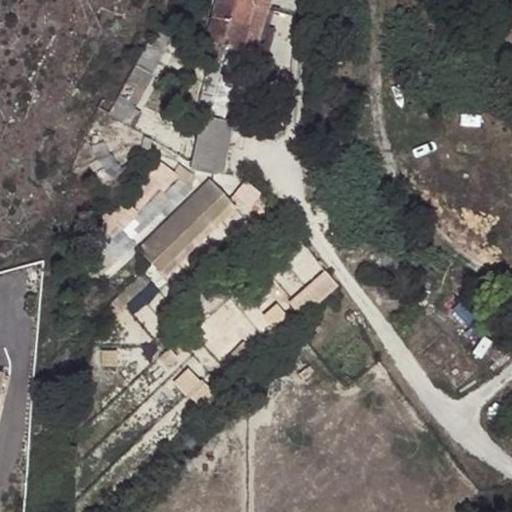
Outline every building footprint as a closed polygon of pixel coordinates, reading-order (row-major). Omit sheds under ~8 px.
[(215,81),(205,119),(221,122),(241,53),(238,51),(252,7),(257,8),(259,0),(216,0),(204,43),(220,48),(211,80),(215,81)] [(173,43),(153,32),(107,114),(130,127),(173,43)] [(221,122),(205,119),(195,117),(186,153),(219,160),(228,124),(221,122)] [(215,175),(219,160),(186,153),(182,168),(215,175)] [(158,180),(140,195),(129,204),(141,217),(168,192),(158,180)] [(149,266),(221,197),(208,183),(135,251),(149,266)] [(229,205),(221,197),(149,266),(156,273),(165,282),(172,276),(163,267),(229,205)] [(122,233),(111,221),(85,244),(95,256),(122,233)] [(149,284),(141,276),(107,309),(115,317),(149,284)]
